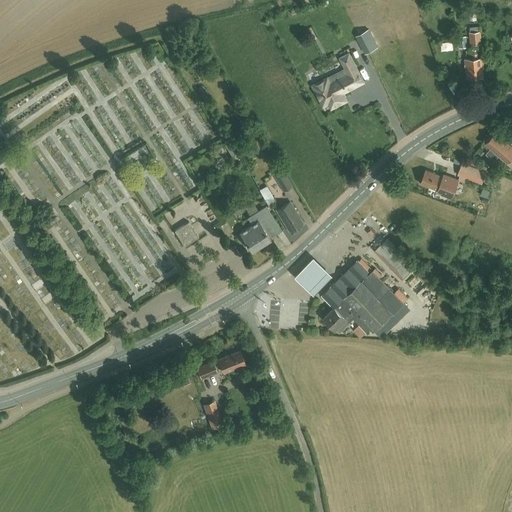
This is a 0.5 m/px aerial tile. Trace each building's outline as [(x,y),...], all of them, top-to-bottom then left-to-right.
[(367,31),(357,36),(366,54),(377,49),(367,31)] [(470,44),(482,43),(481,31),(469,32),(470,44)] [(472,53),(472,58),(465,59),(466,78),(483,76),(482,68),(484,68),(483,57),(478,58),(478,53),(472,53)] [(363,82),(349,54),(341,58),(349,73),(356,86),(363,82)] [(194,66),(189,68),(193,78),(198,76),(194,66)] [(329,103),(331,108),(346,100),(342,92),(356,86),(349,73),(330,83),(328,78),(313,85),(323,105),(329,103)] [(511,156),(511,146),(495,132),(488,141),(486,143),(488,145),(492,148),(491,149),(492,150),(488,154),(495,160),(498,156),(506,162),(510,157),(511,158),(511,156)] [(262,146),(258,137),(251,140),(254,149),(262,146)] [(484,172),(462,163),(459,173),(481,181),(484,172)] [(457,187),(457,184),(458,180),(445,175),(445,177),(426,169),(420,183),(439,191),(439,192),(452,197),(453,193),(456,191),(457,187)] [(283,170),(274,175),(283,191),(292,186),(283,170)] [(269,186),(265,188),(270,199),(275,197),(269,186)] [(202,191),(190,195),(192,200),(204,196),(202,191)] [(303,223),(290,202),(276,210),(289,231),(303,223)] [(236,207),(239,212),(248,208),(245,203),(236,207)] [(255,203),(249,207),(253,214),(260,210),(255,203)] [(266,206),(248,217),(252,224),(240,232),(252,250),(270,238),(270,237),(282,229),(266,206)] [(123,218),(130,228),(133,225),(126,216),(123,218)] [(188,222),(180,227),(175,230),(175,231),(184,246),(185,246),(198,237),(198,236),(189,222),(188,222)] [(377,230),(368,237),(372,243),(382,236),(377,230)] [(14,237),(6,244),(10,250),(19,243),(14,237)] [(404,279),(416,268),(388,237),(376,249),(404,279)] [(314,256),(295,276),(304,285),(314,294),(333,275),(323,265),(314,256)] [(322,294),(334,307),(335,307),(340,313),(342,312),(347,317),(350,314),(354,319),(353,319),(366,333),(369,330),(370,331),(372,330),(374,332),(404,303),(373,270),(371,272),(358,259),(358,260),(323,294),(322,294)] [(37,290),(47,286),(44,280),(34,284),(37,290)] [(47,304),(56,298),(53,293),(44,298),(47,304)] [(335,307),(334,307),(324,317),(335,329),(336,329),(339,332),(349,323),(353,319),(354,319),(350,314),(347,317),(342,312),(340,313),(335,307)] [(403,322),(406,331),(417,327),(415,318),(403,322)] [(240,349),(218,358),(223,371),(227,370),(245,363),(240,349)] [(201,378),(217,372),(213,360),(197,367),(201,378)] [(213,427),(220,425),(212,402),(205,404),(213,427)]
